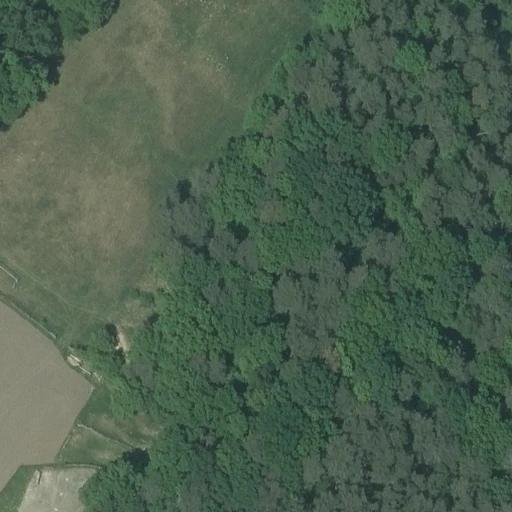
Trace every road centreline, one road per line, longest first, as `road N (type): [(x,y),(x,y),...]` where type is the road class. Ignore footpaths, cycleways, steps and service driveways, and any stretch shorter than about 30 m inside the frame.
road 1 (track): [(511,254),(393,393),(367,406),(330,479),(301,511)]
road 2 (track): [(393,393),(511,486)]
